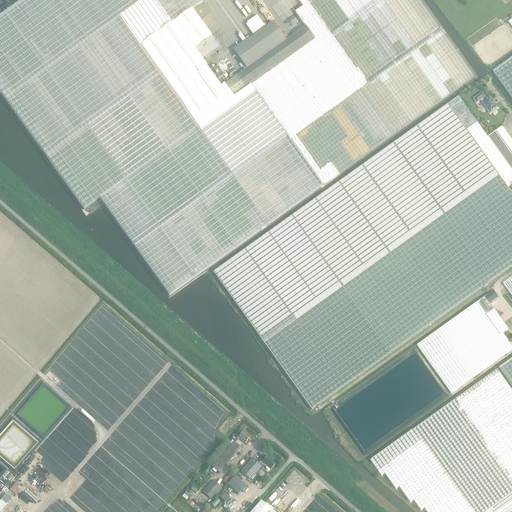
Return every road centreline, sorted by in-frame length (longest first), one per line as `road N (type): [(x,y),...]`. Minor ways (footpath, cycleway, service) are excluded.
road 1 (track): [(386,511),(0,180)]
road 2 (unclassified): [(249,417),(358,511)]
